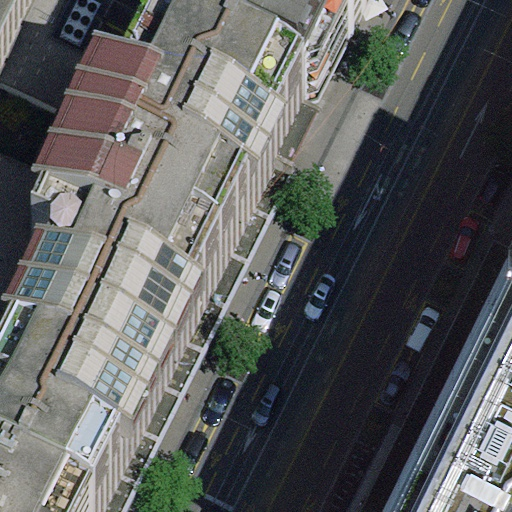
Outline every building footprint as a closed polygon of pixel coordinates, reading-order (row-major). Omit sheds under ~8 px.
[(0,0),(0,98),(23,52),(48,0),(0,0)] [(233,0),(198,71),(306,124),(367,0),(233,0)] [(138,105),(23,52),(0,98),(0,103),(61,133),(34,185),(0,167),(0,211),(50,236),(107,122),(125,131),(138,105)] [(198,71),(164,54),(138,105),(125,131),(168,153),(124,243),(147,253),(129,292),(44,249),(32,270),(58,283),(32,335),(167,403),(306,124),(198,71)] [(61,133),(0,103),(0,167),(34,185),(61,133)] [(125,131),(107,122),(50,236),(44,249),(129,292),(147,253),(124,243),(168,153),(125,131)] [(0,369),(0,400),(32,335),(58,283),(32,270),(44,249),(50,236),(0,211),(0,322),(19,333),(0,369)] [(421,438),(511,483),(511,251),(471,335),(421,438)] [(0,322),(0,369),(19,333),(0,322)] [(111,511),(167,403),(32,335),(0,400),(0,501),(21,511),(111,511)] [(511,511),(511,483),(421,438),(383,511),(511,511)] [(0,511),(21,511),(0,501),(0,511)]
